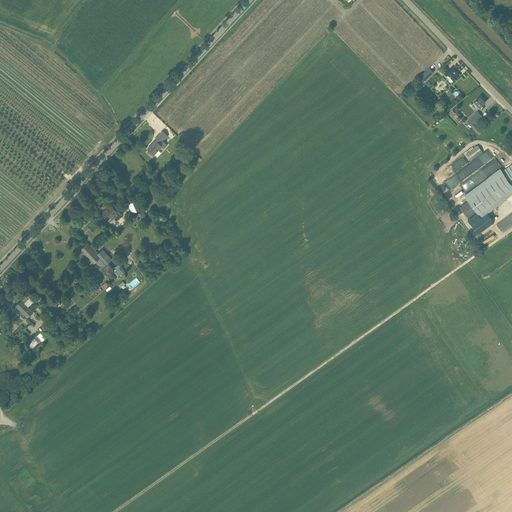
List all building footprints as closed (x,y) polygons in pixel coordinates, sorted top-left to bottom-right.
[(446,67),(442,71),(447,76),(449,74),(454,80),(459,75),(452,67),(449,70),(446,67)] [(421,76),(424,79),(421,81),(423,83),(425,81),(434,72),(429,68),(421,76)] [(480,96),(475,101),(472,104),(475,107),(478,109),(485,102),(480,96)] [(476,123),(483,116),(477,111),(467,121),(479,134),(483,131),(476,123)] [(168,136),(166,134),(162,131),(158,135),(164,140),(168,136)] [(167,145),(162,140),(159,143),(156,140),(147,149),(153,154),(161,146),(164,148),(167,145)] [(471,161),(483,152),(478,145),(466,154),(471,161)] [(447,177),(468,164),(464,158),(443,172),(447,177)] [(469,201),(461,207),(469,218),(468,219),(479,233),(494,221),(488,213),(511,194),(511,164),(502,171),(500,168),(465,195),(469,201)] [(429,181),(414,192),(438,225),(453,214),(429,181)] [(136,202),(131,205),(135,214),(140,211),(136,202)] [(108,209),(102,214),(108,219),(113,215),(117,219),(120,216),(116,212),(117,211),(111,205),(107,208),(108,209)] [(511,213),(498,224),(503,232),(511,224),(511,213)] [(87,243),(81,249),(84,252),(94,263),(96,261),(101,266),(99,268),(101,271),(102,270),(108,278),(115,271),(108,263),(112,260),(102,250),(99,253),(91,244),(89,246),(87,243)] [(121,267),(118,264),(114,268),(117,272),(116,273),(119,276),(121,274),(123,272),(120,269),(121,267)] [(132,289),(138,284),(134,280),(128,285),(132,289)] [(27,307),(35,299),(31,295),(24,303),(21,300),(16,305),(27,317),(33,312),(27,307)] [(40,332),(36,337),(42,342),(46,338),(40,332)] [(21,358),(25,353),(20,348),(16,352),(21,358)]
